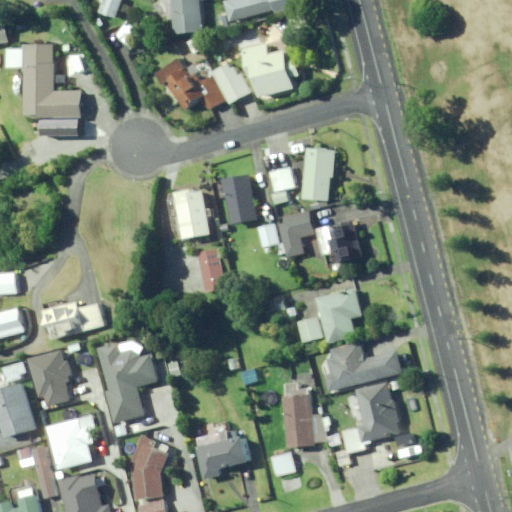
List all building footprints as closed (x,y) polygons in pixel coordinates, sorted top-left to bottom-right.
[(122,17),(128,0),(109,0),(105,11),(122,17)] [(173,0),(176,16),(176,19),(181,18),(183,34),(211,30),(207,0),(173,0)] [(308,6),(306,0),(232,0),(230,1),(236,22),(281,9),(282,13),(308,6)] [(223,14),(227,30),(235,28),(231,12),(223,14)] [(295,15),(299,30),(306,28),(301,13),(295,15)] [(139,40),(140,29),(136,26),(138,23),(133,20),(132,21),(123,34),(134,44),(135,46),(139,40)] [(0,44),(9,43),(16,42),(12,21),(0,23),(0,44)] [(205,48),(200,38),(192,42),(198,52),(205,48)] [(298,61),(293,49),(276,54),(273,43),(250,49),(258,79),(264,77),(269,97),(304,88),(303,86),(302,76),(305,76),(308,75),(306,68),(306,65),(304,59),(298,61)] [(90,90),(87,90),(63,90),(63,62),(61,62),(61,44),(30,44),(30,52),(31,70),(34,71),(35,113),(35,115),(36,115),(51,115),(51,118),(62,118),(85,117),(91,117),(90,90)] [(238,103),(254,94),(258,92),(248,73),(245,75),(241,67),(238,68),(234,63),(219,71),(237,103),(238,103)] [(218,75),(216,76),(204,84),(193,66),(192,67),(172,79),(187,101),(196,95),(200,102),(207,98),(209,100),(210,99),(216,109),(229,102),(233,99),(218,75)] [(341,175),(341,169),(343,151),(315,148),(312,181),(312,186),(311,198),(336,201),(338,177),(341,177),(341,175)] [(302,186),(301,186),(301,183),(297,167),(276,173),(277,175),(282,193),(283,199),(290,197),(290,196),(288,190),(298,188),(302,186)] [(240,224),(263,220),(266,219),(257,174),(255,174),(229,179),(233,197),(235,197),(240,224)] [(218,234),(210,190),(198,193),(197,189),(183,192),(192,239),(211,235),(218,234)] [(294,257),(307,254),(311,253),(307,237),(321,233),(314,210),(290,217),(291,223),(285,225),(294,257)] [(363,232),(362,225),(360,221),(350,223),(351,227),(346,228),(338,230),(339,232),(332,233),(333,240),(341,238),(341,240),(336,241),(340,255),(344,254),(346,262),(348,262),(370,256),(365,239),(363,232)] [(278,225),(265,228),(269,247),(285,243),(281,224),(278,225)] [(199,256),(207,292),(226,288),(217,249),(199,253),(199,256)] [(21,293),(22,274),(3,273),(3,293),(21,293)] [(335,343),(362,336),(357,318),(368,315),(361,288),(323,299),(335,343)] [(290,309),(289,306),(286,296),(271,300),(275,315),(283,313),(282,311),(290,309)] [(105,304),(102,304),(87,309),(85,302),(66,307),(64,300),(61,301),(49,304),(59,340),(111,325),(105,304)] [(20,334),(32,331),(26,308),(0,314),(0,339),(13,337),(20,334)] [(299,315),(298,308),(291,309),(292,316),(299,315)] [(309,342),(328,337),(323,317),(304,323),(309,342)] [(143,349),(145,346),(145,343),(142,341),(139,341),(138,343),(136,344),(137,347),(140,349),(143,349)] [(270,346),(274,358),(285,354),(280,342),(270,346)] [(400,351),(392,353),(371,359),(366,342),(337,350),(340,358),(334,359),(338,374),(331,376),(335,392),(406,373),(400,351)] [(129,353),(127,345),(127,343),(106,348),(116,391),(113,392),(120,424),(151,416),(144,386),(165,381),(160,362),(158,355),(154,356),(151,357),(140,350),(129,353)] [(70,363),(67,351),(34,360),(44,399),(50,397),(52,408),(74,402),(69,382),(75,374),(72,362),(70,363)] [(329,359),(327,355),(322,355),(319,358),(318,362),(321,365),(325,366),(329,363),(329,359)] [(29,362),(9,369),(14,382),(28,377),(27,376),(33,374),(29,362)] [(261,382),(257,370),(242,374),(245,386),(261,382)] [(371,442),(379,440),(406,433),(403,422),(406,421),(400,399),(399,400),(396,390),(404,388),(402,381),(364,390),(372,425),(367,426),(366,426),(366,428),(350,431),(354,450),(355,453),(372,449),(371,442)] [(42,430),(29,383),(8,389),(6,383),(0,384),(0,399),(2,408),(0,409),(0,429),(3,428),(8,427),(11,438),(42,430)] [(319,435),(324,435),(329,434),(328,419),(318,419),(316,394),(314,395),(314,389),(293,391),(294,396),(292,397),(295,448),(320,446),(319,435)] [(274,408),(275,420),(283,420),(282,407),(274,408)] [(105,431),(104,427),(99,410),(69,418),(75,439),(105,431)] [(142,432),(141,431),(139,422),(130,425),(132,434),(132,435),(142,432)] [(238,467),(249,464),(258,462),(252,437),(240,440),(238,431),(228,433),(230,442),(206,448),(204,448),(212,479),(220,477),(227,475),(229,475),(227,470),(238,467)] [(171,498),(169,473),(177,454),(165,448),(167,443),(149,436),(140,457),(135,467),(140,469),(144,501),(171,498)] [(50,499),(58,497),(62,496),(50,446),(38,449),(49,494),(50,499)] [(36,459),(34,449),(23,450),(25,460),(36,459)] [(341,453),(344,466),(355,464),(352,450),(341,453)] [(298,472),(296,462),(295,454),(276,459),(279,476),(298,472)] [(105,490),(111,488),(108,476),(114,475),(110,460),(93,465),(78,469),(69,471),(64,473),(74,511),(88,511),(109,506),(105,490)] [(48,511),(44,495),(42,496),(40,488),(36,489),(29,491),(26,491),(28,499),(26,500),(28,508),(21,510),(19,502),(5,506),(6,511),(48,511)] [(146,511),(172,511),(169,500),(145,507),(146,511)]
